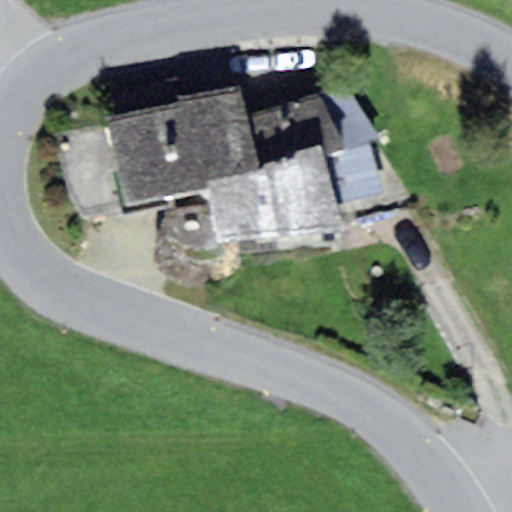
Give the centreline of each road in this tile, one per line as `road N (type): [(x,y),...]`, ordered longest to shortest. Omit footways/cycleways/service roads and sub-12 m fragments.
road 1 (unclassified): [(0,205),(37,266),(74,292),(356,398),(419,449),(462,511)]
road 2 (unclassified): [(511,53),(462,29),(401,15),(338,8),(228,19),(136,35),(58,60),(14,92),(0,129)]
